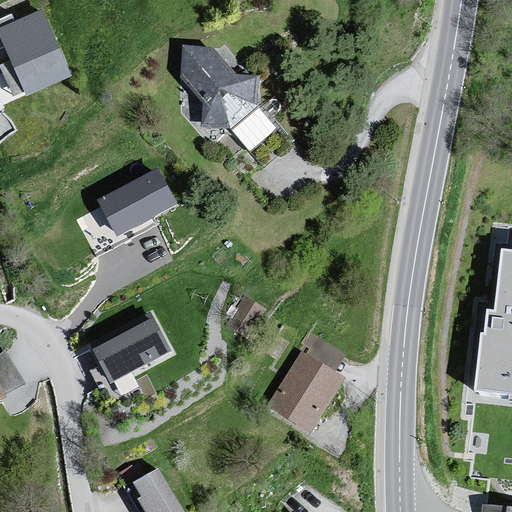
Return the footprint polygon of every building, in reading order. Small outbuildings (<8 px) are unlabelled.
[(47,13),(3,31),(30,98),(75,80),(47,13)] [(249,82),(222,50),(190,48),(188,83),(215,112),(216,136),(245,135),(272,111),(272,82),(249,82)] [(179,209),(163,176),(104,205),(121,238),(179,209)] [(488,338),(483,338),(477,395),(511,398),(511,255),(505,255),(498,316),(490,315),(488,338)] [(171,355),(155,322),(98,351),(114,383),(171,355)] [(7,347),(0,350),(0,373),(10,393),(27,384),(7,347)] [(305,359),(273,413),(325,444),(357,390),(305,359)] [(0,380),(0,429),(20,419),(0,380)] [(195,511),(174,476),(133,501),(140,511),(195,511)]
